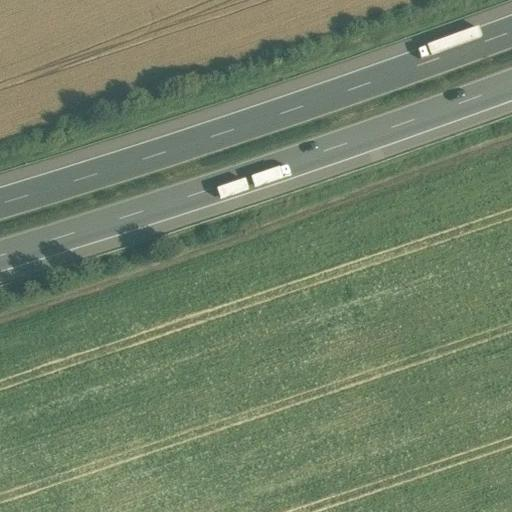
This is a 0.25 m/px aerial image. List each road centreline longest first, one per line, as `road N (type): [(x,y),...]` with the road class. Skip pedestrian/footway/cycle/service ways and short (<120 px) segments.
road 1 (track): [(0,320),(511,142)]
road 2 (motorway): [(511,43),(0,214)]
road 3 (motorway): [(0,266),(381,147),(511,97)]
